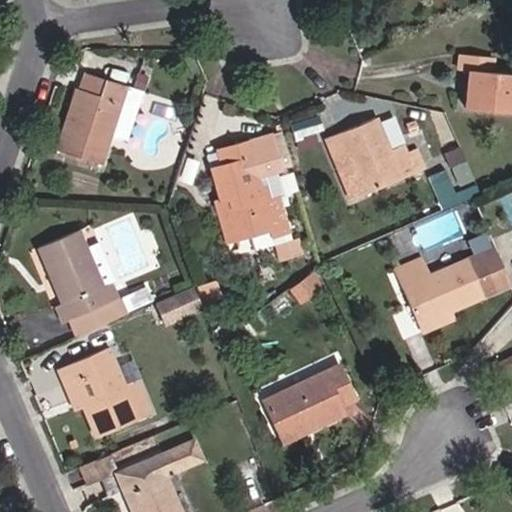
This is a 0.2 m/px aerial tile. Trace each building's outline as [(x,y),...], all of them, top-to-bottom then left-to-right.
[(485,53),(453,51),(451,66),(462,67),(461,104),(507,107),(509,70),(484,69),(485,53)] [(51,143),(98,158),(110,125),(127,78),(84,64),(77,83),(72,81),(67,97),(71,99),(64,119),(60,118),(51,143)] [(127,78),(110,125),(123,129),(138,82),(127,78)] [(372,111),(335,128),(362,188),(424,161),(415,141),(405,146),(401,139),(388,145),(372,111)] [(362,188),(335,128),(323,133),(349,194),(362,188)] [(245,136),(214,144),(218,158),(209,160),(219,192),(228,189),(231,198),(227,200),(236,229),(268,219),(270,227),(286,223),(276,190),(282,189),(275,167),(256,172),(245,136)] [(443,162),(426,169),(437,193),(454,186),(443,162)] [(226,233),(236,229),(227,200),(231,198),(228,189),(219,192),(213,194),(226,233)] [(66,292),(61,295),(67,312),(123,288),(116,271),(121,269),(103,227),(89,232),(81,215),(41,232),(66,292)] [(275,238),(279,250),(298,244),(295,233),(275,238)] [(394,265),(416,319),(449,305),(480,292),(466,259),(429,273),(421,254),(394,265)] [(290,281),(298,292),(319,276),(311,265),(290,281)] [(131,297),(156,286),(150,274),(126,285),(131,297)] [(191,280),(151,297),(160,318),(199,302),(191,280)] [(120,290),(72,310),(79,325),(127,305),(120,290)] [(452,313),(449,305),(416,319),(419,326),(452,313)] [(109,338),(66,355),(86,399),(99,427),(141,409),(126,376),(109,338)] [(86,399),(66,355),(57,359),(78,403),(86,399)] [(305,414),(307,419),(338,405),(336,397),(353,389),(338,357),(261,392),(276,426),(305,414)] [(126,376),(141,409),(155,403),(140,370),(126,376)] [(278,431),(307,419),(305,414),(276,426),(278,431)] [(115,461),(136,511),(181,511),(161,465),(203,448),(194,428),(115,461)] [(85,457),(93,476),(106,470),(100,451),(85,457)]
